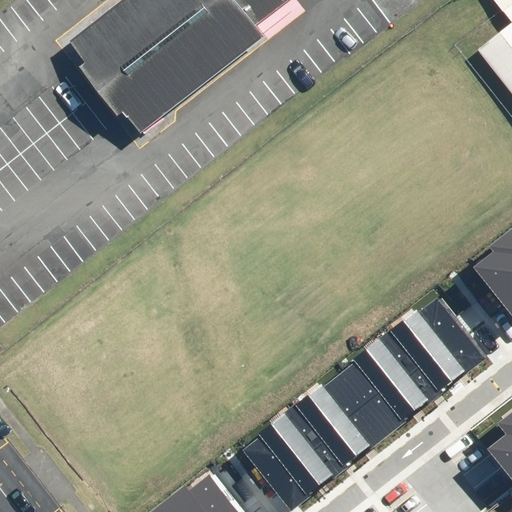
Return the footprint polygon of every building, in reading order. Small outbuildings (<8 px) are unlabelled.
[(289,0),(116,0),(66,39),(142,137),(266,41),(254,27),(289,0)] [(511,84),(511,21),(481,46),(511,84)] [(498,253),(483,264),(511,301),(511,234),(494,248),(498,253)] [(444,294),(365,355),(414,418),(493,357),(444,294)] [(365,355),(302,402),(354,467),(414,418),(365,355)] [(267,434),(250,448),(301,510),(354,467),(302,402),(264,430),(267,434)] [(511,432),(492,448),(511,473),(511,413),(503,420),(511,432)] [(246,511),(212,468),(154,511),(246,511)]
